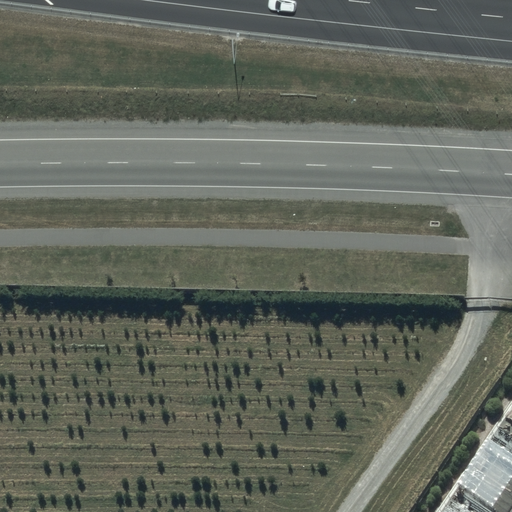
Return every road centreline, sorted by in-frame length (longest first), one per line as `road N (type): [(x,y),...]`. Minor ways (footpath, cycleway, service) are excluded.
road 1 (secondary): [(511,179),(0,166)]
road 2 (motorway): [(511,17),(351,0)]
